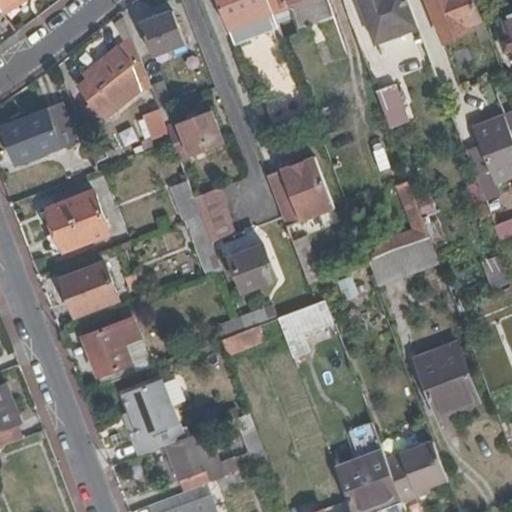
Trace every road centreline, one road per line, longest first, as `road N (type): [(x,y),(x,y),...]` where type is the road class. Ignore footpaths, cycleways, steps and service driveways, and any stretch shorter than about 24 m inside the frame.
road 1 (residential): [(0,240),(105,511)]
road 2 (residential): [(0,82),(106,0)]
